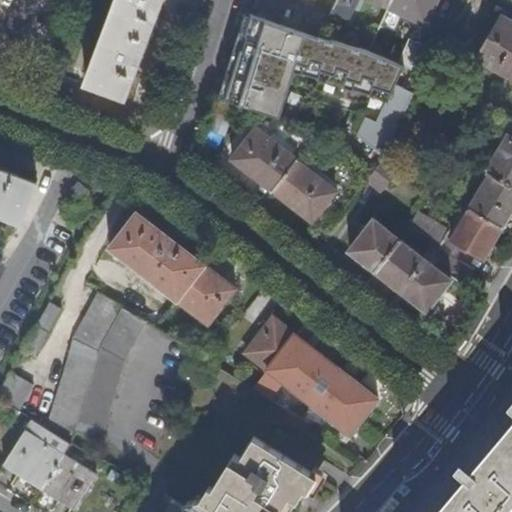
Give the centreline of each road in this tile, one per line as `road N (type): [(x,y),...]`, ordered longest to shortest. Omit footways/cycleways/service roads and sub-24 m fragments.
road 1 (residential): [(455,390),(163,168)]
road 2 (residential): [(81,135),(0,295)]
road 3 (residential): [(163,168),(221,0)]
road 4 (residential): [(455,390),(357,511)]
